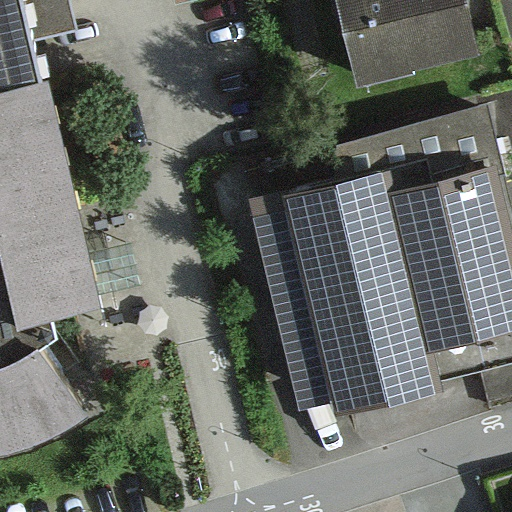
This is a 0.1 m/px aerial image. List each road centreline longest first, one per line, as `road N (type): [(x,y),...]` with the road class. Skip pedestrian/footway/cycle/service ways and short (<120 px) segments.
road 1 (residential): [(238,511),(113,0)]
road 2 (residential): [(250,511),(511,432)]
